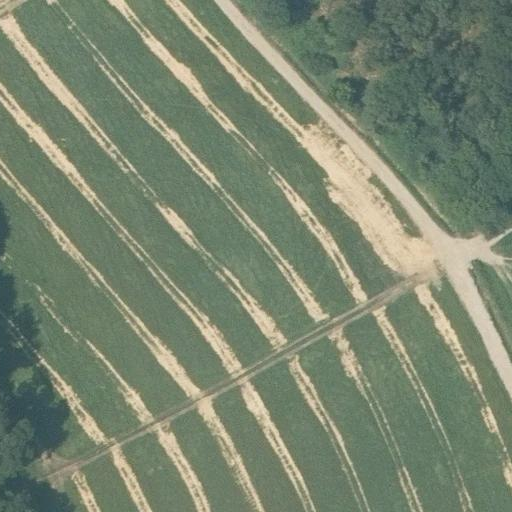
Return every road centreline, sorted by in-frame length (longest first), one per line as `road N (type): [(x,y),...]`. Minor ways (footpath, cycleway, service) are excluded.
road 1 (track): [(223,0),(452,258)]
road 2 (track): [(452,258),(511,386)]
